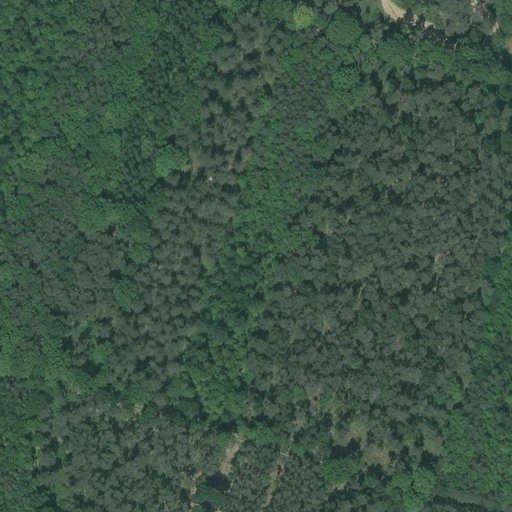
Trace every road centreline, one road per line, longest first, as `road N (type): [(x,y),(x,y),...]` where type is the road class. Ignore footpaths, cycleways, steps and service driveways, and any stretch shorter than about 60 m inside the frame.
road 1 (track): [(0,368),(480,511)]
road 2 (track): [(352,34),(511,82)]
road 3 (track): [(232,0),(352,34)]
